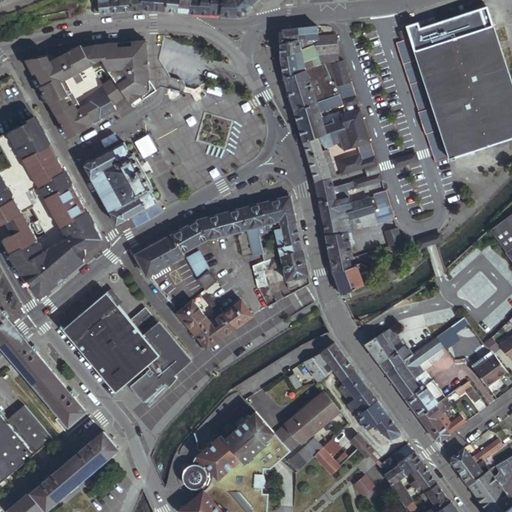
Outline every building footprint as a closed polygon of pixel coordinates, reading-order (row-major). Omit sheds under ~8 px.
[(111,13),(109,0),(94,0),(95,14),(111,13)] [(132,11),(130,0),(109,0),(111,13),(132,11)] [(149,0),(130,0),(132,11),(142,10),(149,10),(149,0)] [(166,12),(166,0),(154,0),(154,11),(166,12)] [(178,12),(178,0),(166,0),(166,12),(178,12)] [(192,13),(193,3),(190,3),(190,0),(178,0),(178,12),(192,13)] [(220,15),(220,0),(192,0),(193,3),(192,13),(220,15)] [(220,0),(220,15),(238,16),(232,0),(220,0)] [(251,7),(245,0),(232,0),(238,16),(244,14),(251,7)] [(511,138),(511,82),(494,26),(484,28),(479,12),(437,26),(438,30),(422,35),(418,24),(408,27),(451,159),(511,138)] [(319,38),(318,26),(305,28),(306,39),(319,38)] [(299,39),(299,28),(284,30),(281,33),(281,44),(296,40),(299,39)] [(320,56),(337,53),(335,36),(319,38),(319,41),(320,56)] [(397,49),(410,45),(408,38),(395,43),(397,49)] [(300,50),(299,39),(296,40),(281,44),(282,57),(300,50)] [(145,86),(152,82),(148,42),(99,46),(71,51),(34,61),(30,63),(70,138),(88,128),(87,126),(102,117),(102,118),(118,109),(115,105),(128,97),(136,108),(146,101),(144,98),(150,94),(145,86)] [(413,52),(410,45),(397,49),(400,56),(413,52)] [(319,66),(317,58),(314,46),(307,48),(312,69),(319,66)] [(312,69),(307,48),(300,50),(302,72),(312,69)] [(302,72),(300,50),(282,57),(285,78),(302,72)] [(415,59),(413,52),(400,56),(402,63),(415,59)] [(337,53),(320,56),(322,65),(330,63),(337,61),(337,53)] [(417,66),(415,59),(402,63),(404,71),(417,66)] [(346,69),(343,60),(337,61),(330,63),(333,73),(346,69)] [(337,98),(332,83),(330,84),(322,65),(319,66),(312,69),(302,72),(285,78),(295,111),(317,104),(323,102),(337,98)] [(420,74),(417,66),(404,71),(407,78),(420,74)] [(348,76),(346,69),(333,73),(335,80),(348,76)] [(422,80),(420,74),(407,78),(409,85),(422,80)] [(352,83),(351,81),(350,82),(348,76),(335,80),(338,88),(352,83)] [(424,87),(422,80),(409,85),(411,91),(424,87)] [(159,93),(152,82),(145,86),(150,94),(144,98),(146,101),(159,93)] [(355,92),(352,83),(338,88),(341,96),(342,96),(355,92)] [(426,95),(424,87),(411,91),(414,98),(426,95)] [(357,100),(355,92),(342,96),(345,105),(357,100)] [(429,102),(426,95),(414,98),(416,105),(429,102)] [(345,105),(342,96),(341,96),(337,98),(323,102),(326,111),(345,105)] [(346,108),(357,104),(358,103),(357,100),(345,105),(346,108)] [(326,111),(323,102),(317,104),(320,113),(326,111)] [(419,112),(431,108),(429,102),(416,105),(419,112)] [(295,111),(300,127),(322,118),(320,113),(317,104),(295,111)] [(434,117),(431,108),(419,112),(418,113),(420,121),(434,117)] [(348,114),(352,127),(362,124),(369,144),(370,151),(374,165),(378,163),(376,156),(374,156),(370,140),(361,111),(359,112),(359,110),(348,114)] [(322,118),(300,127),(304,142),(319,137),(322,136),(338,131),(352,127),(348,114),(341,116),(342,118),(334,120),(333,117),(333,115),(322,118)] [(436,124),(434,117),(420,121),(422,128),(436,124)] [(46,140),(34,118),(14,130),(25,151),(46,140)] [(358,148),(369,144),(362,124),(352,127),(338,131),(342,143),(345,152),(358,148)] [(439,131),(436,124),(422,128),(425,136),(439,131)] [(25,151),(14,130),(0,138),(0,145),(8,160),(25,151)] [(342,143),(338,131),(322,136),(324,145),(328,147),(342,143)] [(441,138),(439,131),(425,136),(425,137),(427,137),(429,142),(441,138)] [(324,152),(319,137),(304,142),(309,156),(324,152)] [(429,142),(431,150),(444,146),(441,138),(429,142)] [(64,278),(78,266),(81,263),(82,262),(81,260),(85,257),(87,252),(84,248),(101,239),(98,234),(46,140),(25,151),(8,160),(12,167),(0,172),(0,225),(5,223),(12,236),(4,240),(2,241),(25,282),(39,299),(56,285),(64,278)] [(157,202),(151,191),(153,189),(133,154),(131,155),(124,143),(83,166),(91,178),(90,179),(108,212),(110,212),(116,225),(157,202)] [(370,151),(369,144),(358,148),(361,154),(370,151)] [(446,152),(444,146),(431,150),(433,157),(446,152)] [(337,176),(329,150),(324,152),(309,156),(316,182),(331,178),(337,176)] [(374,165),(370,151),(361,154),(339,161),(344,176),(374,165)] [(449,160),(446,152),(433,157),(436,164),(449,160)] [(355,188),(382,179),(383,179),(381,173),(353,181),(355,188)] [(333,182),(331,178),(316,182),(317,187),(318,191),(334,188),(333,182)] [(339,201),(338,196),(340,195),(338,188),(334,188),(318,191),(321,206),(339,201)] [(344,220),(375,212),(379,211),(376,203),(389,199),(387,192),(386,192),(374,196),(375,197),(352,204),(350,198),(339,201),(344,220)] [(297,223),(291,196),(263,204),(268,224),(279,221),(281,227),(297,223)] [(391,207),(389,199),(376,203),(379,211),(391,207)] [(344,220),(339,201),(321,206),(324,222),(344,220)] [(268,224),(263,204),(241,209),(246,230),(268,224)] [(396,219),(392,206),(391,207),(379,211),(375,212),(379,225),(396,219)] [(241,209),(219,215),(200,220),(208,239),(224,235),(246,230),(241,209)] [(348,233),(379,225),(375,212),(344,220),(324,222),(326,235),(348,233)] [(509,254),(511,251),(511,216),(492,231),(509,254)] [(184,253),(198,245),(208,239),(200,220),(188,227),(173,235),(184,253)] [(281,230),(281,227),(279,221),(268,224),(270,233),(274,232),(281,230)] [(303,251),(297,223),(281,227),(281,230),(274,232),(278,246),(263,250),(264,253),(266,262),(273,258),(274,259),(283,255),(303,251)] [(270,233),(268,224),(246,230),(249,240),(260,237),(259,236),(270,233)] [(402,244),(398,231),(397,231),(386,235),(390,248),(402,244)] [(351,246),(348,233),(326,235),(329,249),(351,246)] [(148,277),(185,256),(184,253),(173,235),(171,236),(164,240),(136,256),(148,277)] [(263,250),(260,237),(249,240),(253,256),(264,253),(263,250)] [(353,259),(351,246),(329,249),(332,265),(349,260),(353,259)] [(308,277),(303,251),(283,255),(274,259),(273,258),(266,262),(254,267),(259,288),(267,287),(264,271),(283,267),(286,282),(308,277)] [(209,270),(199,252),(187,259),(197,276),(209,270)] [(351,265),(349,260),(332,265),(333,270),(334,274),(352,268),(351,265)] [(368,285),(372,279),(368,268),(362,265),(358,266),(365,286),(368,285)] [(365,286),(358,266),(352,268),(334,274),(341,294),(365,286)] [(216,282),(209,273),(199,281),(206,290),(216,282)] [(149,314),(141,320),(134,326),(107,294),(63,332),(116,395),(150,366),(152,369),(147,374),(147,375),(131,388),(140,399),(144,404),(165,384),(168,387),(177,379),(175,375),(190,362),(149,314)] [(188,324),(202,313),(193,301),(178,313),(188,324)] [(253,316),(242,302),(223,315),(235,330),(253,316)] [(9,318),(0,307),(0,343),(16,362),(69,426),(87,412),(33,348),(9,318)] [(212,324),(202,313),(188,324),(197,336),(212,324)] [(235,330),(223,315),(217,320),(220,324),(215,328),(214,329),(222,339),(235,330)] [(222,339),(214,329),(215,328),(212,324),(197,336),(208,349),(222,339)] [(397,353),(391,345),(395,343),(396,344),(397,344),(401,341),(399,337),(398,338),(393,330),(389,330),(366,344),(387,374),(411,357),(415,354),(411,348),(409,350),(406,346),(397,353)] [(511,337),(501,346),(511,359),(511,337)] [(420,364),(444,347),(438,338),(415,354),(411,357),(417,366),(420,364)] [(499,349),(491,338),(483,346),(485,348),(491,352),(493,354),(499,349)] [(340,366),(339,364),(347,358),(336,343),(322,353),(322,354),(305,363),(316,380),(333,369),(334,370),(340,366)] [(507,373),(494,356),(476,370),(488,387),(507,373)] [(429,383),(423,374),(426,372),(420,364),(417,366),(411,357),(387,374),(420,418),(435,407),(446,399),(432,381),(429,383)] [(337,374),(351,364),(347,358),(339,364),(340,366),(334,370),(337,374)] [(342,380),(355,370),(351,364),(337,374),(341,380),(342,380)] [(369,389),(355,370),(342,380),(341,380),(338,382),(340,385),(343,383),(346,386),(341,389),(351,403),(369,389)] [(301,386),(294,373),(287,378),(294,390),(301,386)] [(449,398),(434,379),(432,381),(446,399),(449,398)] [(467,392),(473,388),(469,383),(453,394),(457,399),(467,392)] [(481,399),(473,388),(467,392),(476,403),(481,399)] [(359,416),(378,402),(369,389),(351,403),(353,406),(350,408),(357,418),(359,416)] [(293,451),(340,412),(324,393),(277,431),(293,451)] [(441,416),(452,408),(446,399),(435,407),(441,416)] [(376,426),(388,416),(378,402),(359,416),(369,431),(376,426)] [(0,483),(52,439),(25,406),(7,421),(0,412),(0,483)] [(441,416),(435,407),(420,418),(426,427),(437,419),(441,416)] [(270,431),(255,415),(249,420),(282,461),(290,454),(273,435),(270,431)] [(400,433),(388,416),(376,426),(382,433),(386,437),(388,438),(392,439),(396,438),(400,435),(400,433)] [(441,442),(466,424),(464,421),(462,422),(459,419),(445,429),(437,419),(426,427),(437,441),(441,442)] [(265,483),(263,477),(263,471),(270,471),(282,461),(249,420),(224,441),(221,438),(205,453),(199,453),(193,463),(187,469),(183,484),(187,490),(189,494),(190,497),(191,503),(180,511),(267,511),(268,496),(261,495),(262,489),(265,483)] [(293,451),(277,431),(274,433),(275,434),(290,454),(293,451)] [(37,491),(11,511),(46,511),(52,507),(119,450),(105,433),(37,491)] [(290,454),(275,434),(273,435),(290,454)] [(369,446),(358,436),(352,442),(359,450),(362,452),(369,446)] [(295,470),(314,456),(322,450),(315,440),(288,460),(295,470)] [(340,449),(333,440),(323,450),(330,457),(340,449)] [(359,450),(352,442),(343,450),(349,458),(359,450)] [(493,454),(501,448),(496,442),(488,448),(493,454)] [(367,458),(374,452),(369,446),(362,452),(367,458)] [(400,463),(414,452),(410,446),(407,446),(394,456),(400,463)] [(493,454),(488,448),(482,453),(486,459),(493,454)] [(461,475),(479,462),(476,457),(473,459),(465,449),(454,457),(453,463),(461,475)] [(330,457),(323,450),(322,450),(314,456),(331,474),(339,467),(330,457)] [(411,474),(423,465),(414,452),(400,463),(393,469),(393,471),(386,476),(394,486),(399,483),(411,474)] [(486,459),(482,453),(476,457),(479,462),(480,464),(483,461),(486,459)] [(483,479),(494,495),(502,490),(507,486),(507,482),(511,479),(511,459),(491,474),(483,479)] [(479,462),(461,475),(471,488),(483,479),(491,474),(483,461),(480,464),(479,462)] [(431,475),(423,465),(411,474),(417,481),(419,484),(431,475)] [(426,494),(437,485),(431,475),(419,484),(421,487),(426,494)] [(374,488),(365,477),(354,486),(364,498),(374,488)] [(483,504),(494,495),(483,479),(471,488),(483,504)] [(419,484),(417,481),(412,485),(412,486),(410,487),(412,489),(419,484)] [(406,493),(399,483),(394,486),(391,488),(399,499),(406,493)] [(431,501),(443,493),(437,485),(426,494),(431,501)] [(494,495),(483,504),(488,511),(504,511),(511,507),(511,502),(502,490),(494,495)] [(414,503),(406,493),(399,499),(406,508),(414,503)] [(436,508),(448,499),(443,493),(431,501),(436,508)] [(458,511),(451,502),(450,503),(448,499),(436,508),(429,511),(408,511),(406,511),(458,511)] [(416,511),(419,510),(414,503),(406,508),(408,511),(416,511)]
